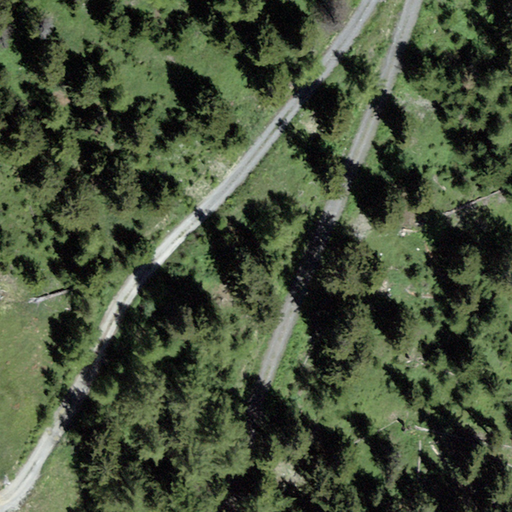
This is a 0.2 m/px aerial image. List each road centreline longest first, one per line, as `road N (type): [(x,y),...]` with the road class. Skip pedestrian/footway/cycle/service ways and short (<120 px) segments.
road 1 (track): [(0,496),(16,481),(128,270),(218,183),(365,0)]
road 2 (track): [(395,0),(263,347),(225,511)]
